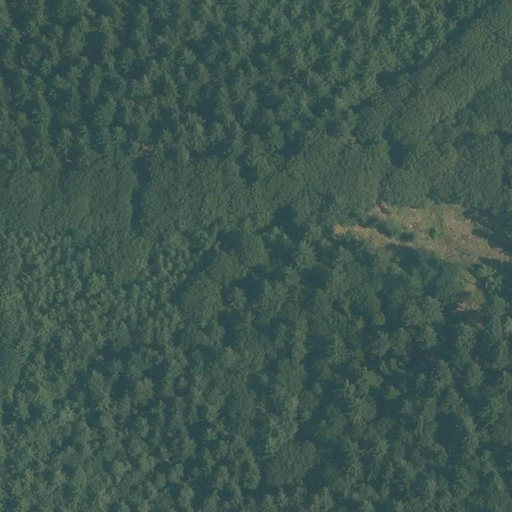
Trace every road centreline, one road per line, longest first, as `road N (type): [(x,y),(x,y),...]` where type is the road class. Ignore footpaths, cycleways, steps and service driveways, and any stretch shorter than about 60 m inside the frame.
road 1 (track): [(0,221),(313,199)]
road 2 (track): [(214,0),(365,158)]
road 3 (track): [(511,183),(313,199)]
